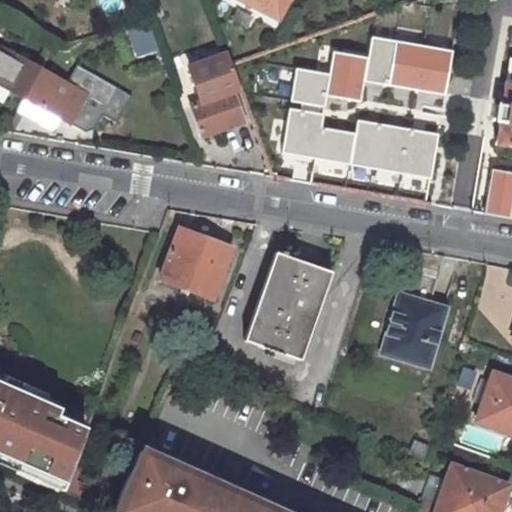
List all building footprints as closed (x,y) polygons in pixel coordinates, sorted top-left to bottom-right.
[(236,0),(268,18),(277,0),(236,0)] [(130,34),(139,56),(159,48),(150,26),(130,34)] [(34,65),(48,40),(40,36),(27,62),(34,65)] [(440,92),(447,50),(367,36),(364,56),(330,50),(326,71),(291,66),(276,152),(428,177),(436,130),(352,116),(350,131),(318,125),(324,90),(357,95),(360,79),(440,92)] [(233,121),(223,90),(230,87),(218,53),(178,68),(190,102),(179,106),(190,136),(233,121)] [(31,71),(0,54),(0,93),(4,96),(14,102),(31,71)] [(511,59),(508,85),(506,85),(502,106),(497,105),(494,123),(500,124),(496,147),(511,149),(511,59)] [(95,107),(105,89),(66,68),(56,85),(31,71),(14,102),(52,123),(74,134),(91,105),(95,107)] [(21,121),(46,134),(52,123),(27,109),(21,121)] [(511,169),(488,165),(480,209),(511,214),(511,169)] [(222,250),(173,229),(152,278),(203,299),(222,250)] [(332,275),(276,254),(244,343),(300,363),(332,275)] [(447,308),(399,292),(379,353),(427,370),(447,308)] [(511,378),(494,372),(476,420),(511,433),(511,378)] [(36,398),(0,381),(0,387),(34,403),(36,398)] [(0,468),(53,493),(77,430),(47,417),(50,410),(34,403),(0,387),(0,468)] [(416,449),(402,442),(396,455),(411,462),(416,449)] [(262,456),(270,460),(273,452),(266,448),(262,456)] [(286,511),(252,497),(251,499),(250,503),(137,454),(112,511),(286,511)] [(452,511),(497,511),(501,502),(510,505),(511,503),(511,491),(503,489),(501,493),(496,491),(499,482),(451,463),(446,476),(430,470),(424,487),(440,494),(435,505),(452,511)] [(452,511),(435,505),(440,494),(424,487),(413,511),(452,511)]
